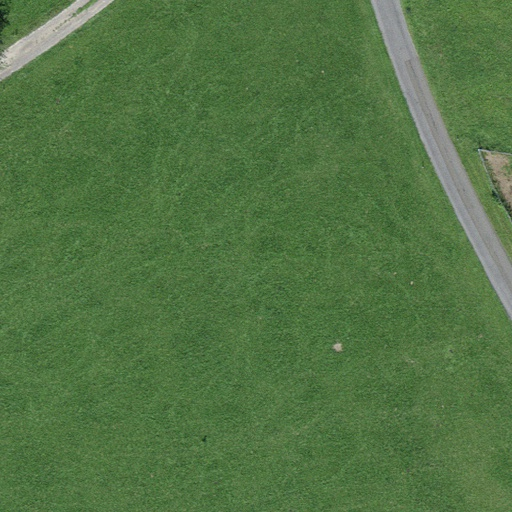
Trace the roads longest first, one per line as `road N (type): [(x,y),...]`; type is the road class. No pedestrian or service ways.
road 1 (residential): [(392,0),(450,166),(511,275)]
road 2 (track): [(109,0),(0,71)]
